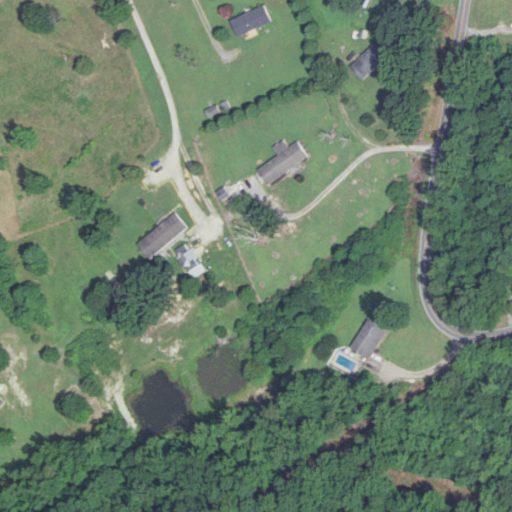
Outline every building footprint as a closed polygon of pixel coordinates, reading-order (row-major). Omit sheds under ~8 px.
[(273,24),(265,7),(233,22),(240,38),(273,24)] [(354,68),(367,82),(400,49),(386,36),(354,68)] [(272,186),(313,160),(302,143),(291,150),(286,142),(276,149),(281,158),(262,170),(272,186)] [(191,229),(179,214),(142,244),(154,259),(191,229)] [(356,349),(374,360),(391,331),(373,320),(356,349)] [(0,414),(10,404),(0,393),(0,414)]
